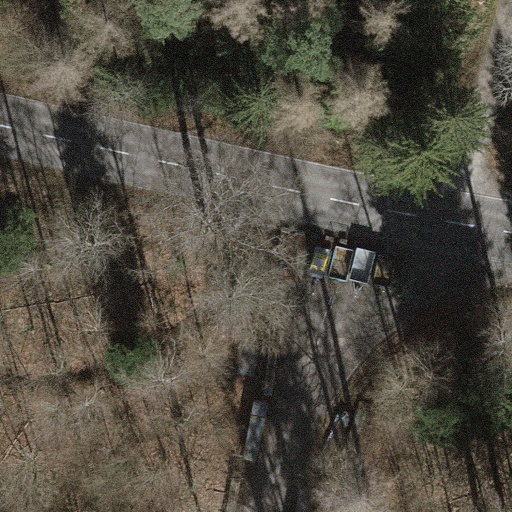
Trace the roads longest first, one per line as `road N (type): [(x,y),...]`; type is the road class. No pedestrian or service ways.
road 1 (tertiary): [(511,249),(449,242),(0,133)]
road 2 (track): [(267,511),(333,213)]
road 3 (track): [(449,242),(511,31)]
